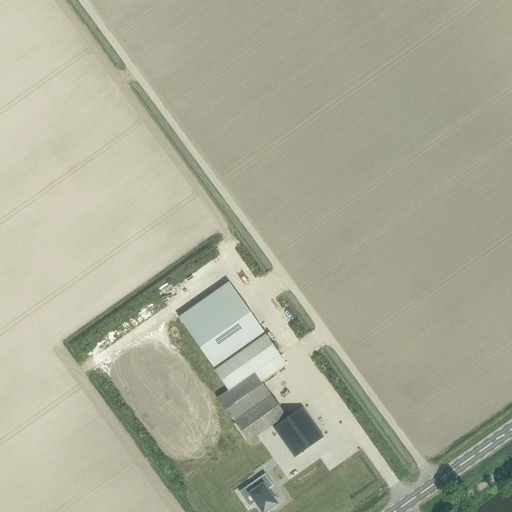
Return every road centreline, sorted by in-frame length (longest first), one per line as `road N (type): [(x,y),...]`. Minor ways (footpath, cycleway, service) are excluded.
road 1 (track): [(81,0),(275,264)]
road 2 (primary): [(394,511),(511,429)]
